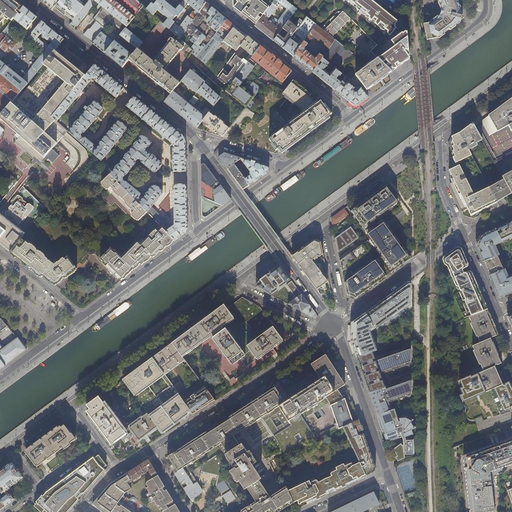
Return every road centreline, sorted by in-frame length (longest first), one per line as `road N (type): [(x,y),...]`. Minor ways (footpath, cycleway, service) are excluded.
road 1 (residential): [(201,146),(28,0)]
road 2 (residential): [(334,325),(149,449)]
road 3 (residential): [(70,405),(233,283)]
road 4 (residential): [(352,114),(217,4)]
road 5 (residential): [(236,194),(334,325)]
road 6 (residential): [(388,475),(334,325)]
road 7 (residential): [(352,114),(476,23)]
road 8 (residential): [(82,317),(199,229)]
road 9 (residential): [(322,218),(438,131)]
road 10 (residential): [(463,233),(359,308)]
